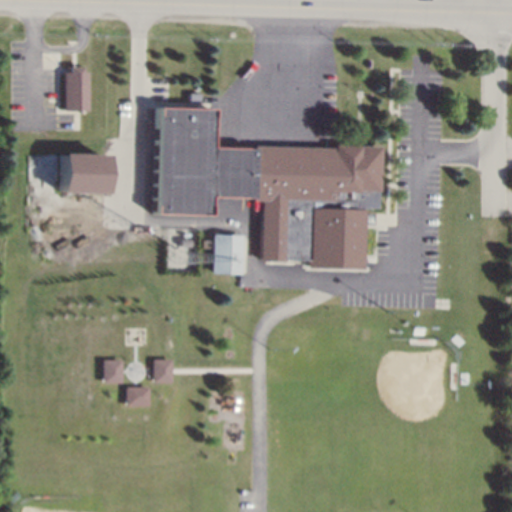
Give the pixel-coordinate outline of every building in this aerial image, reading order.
[(66,64),(71,65),(71,62),(80,62),(80,64),(85,65),(84,102),(65,101),(66,64)] [(155,108),(211,109),(210,151),(334,155),(334,153),(380,154),(378,209),(362,208),(360,268),(308,267),(308,261),(261,260),(263,199),(209,198),(208,216),(152,215),(155,108)] [(63,194),(64,156),(109,157),(108,196),(63,194)] [(182,244),(182,236),(193,236),(193,244),(182,244)] [(211,274),(212,236),(242,236),(241,275),(211,274)] [(101,360),(119,360),(120,383),(101,383),(101,360)] [(151,360),(169,360),(170,383),(152,383),(151,360)] [(124,388),(147,388),(147,406),(124,406),(124,388)]
